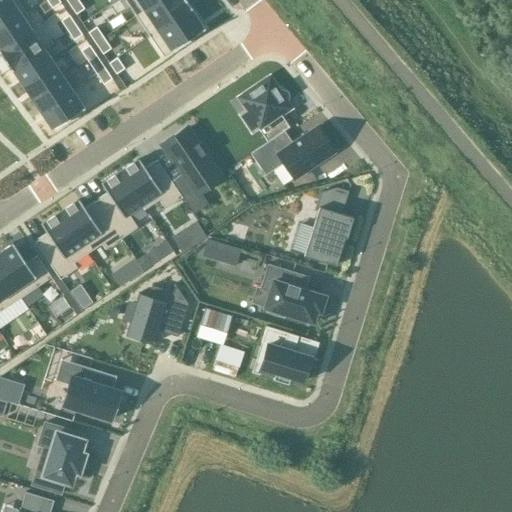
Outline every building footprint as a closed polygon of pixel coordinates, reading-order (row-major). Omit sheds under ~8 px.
[(16,0),(15,0),(0,10),(0,30),(26,13),(17,0),(16,0)] [(0,0),(0,10),(15,0),(16,0),(17,0),(16,0),(0,0)] [(77,0),(73,0),(68,3),(75,14),(84,9),(77,0)] [(125,0),(136,16),(158,0),(125,0)] [(158,0),(136,16),(149,36),(190,8),(190,9),(191,9),(185,0),(158,0)] [(190,8),(149,36),(163,57),(204,29),(203,28),(190,9),(190,8)] [(26,13),(0,30),(0,50),(35,27),(34,26),(26,13)] [(68,15),(60,21),(67,30),(75,25),(68,15)] [(0,54),(11,71),(12,70),(11,69),(43,48),(44,48),(52,43),(38,24),(34,26),(35,27),(0,50),(0,54)] [(75,25),(67,30),(73,40),(81,34),(75,25)] [(96,27),(88,32),(95,43),(103,38),(96,27)] [(103,38),(95,43),(102,54),(110,48),(103,38)] [(89,45),(80,51),(86,59),(94,54),(89,45)] [(43,48),(11,69),(12,70),(21,83),(52,62),(44,48),(43,48)] [(94,54),(86,59),(92,68),(100,62),(94,54)] [(116,58),(108,63),(109,64),(116,74),(124,68),(116,58)] [(52,62),(21,83),(30,97),(62,76),(52,62)] [(104,68),(96,73),(103,84),(111,79),(104,68)] [(62,76),(30,97),(39,111),(71,90),(62,76)] [(251,105),(238,114),(251,134),(259,129),(267,142),(284,131),(289,127),(276,109),(287,102),(287,101),(287,100),(288,99),(288,98),(288,97),(288,96),(288,95),(288,94),(287,93),(287,92),(286,91),(286,90),(285,90),(285,89),(284,89),(284,88),(283,88),(282,88),(282,87),(281,87),(280,87),(279,87),(278,87),(277,87),(276,87),(269,76),(243,93),(251,105)] [(71,90),(39,111),(51,128),(51,129),(52,130),(84,108),(83,107),(71,90)] [(267,142),(250,153),(265,175),(283,163),(294,178),(333,152),(317,127),(292,143),(284,131),(267,142)] [(187,128),(161,145),(180,172),(170,179),(181,195),(216,171),(187,128)] [(138,159),(120,171),(142,205),(141,205),(144,209),(159,199),(165,208),(182,197),(157,160),(145,168),(138,159)] [(246,168),(234,175),(242,186),(253,179),(246,168)] [(107,193),(96,201),(121,238),(137,227),(128,214),(141,205),(142,205),(120,171),(101,184),(107,193)] [(299,223),(291,249),(304,253),(303,256),(335,266),(344,237),(346,238),(352,217),(341,214),(348,191),(336,187),(320,192),(316,207),(318,208),(312,227),(299,223)] [(78,199),(59,212),(87,253),(101,244),(104,249),(121,238),(96,201),(84,209),(78,199)] [(47,234),(35,242),(60,279),(76,267),(73,262),(87,253),(59,212),(41,224),(47,234)] [(186,227),(185,228),(195,243),(206,236),(195,221),(186,227)] [(165,240),(152,249),(159,259),(172,251),(165,240)] [(11,244),(0,251),(0,267),(20,297),(39,285),(50,277),(36,255),(25,263),(12,243),(11,243),(11,244)] [(267,264),(260,288),(269,291),(264,307),(269,309),(268,312),(282,316),(284,313),(312,322),(316,310),(319,311),(324,296),(297,288),(298,286),(293,285),(297,273),(267,264)] [(0,310),(1,310),(20,297),(0,267),(0,310)] [(80,284),(70,291),(78,302),(87,295),(80,284)] [(129,322),(125,334),(134,337),(151,342),(150,343),(152,344),(158,324),(162,325),(160,331),(177,336),(187,303),(175,285),(173,285),(174,287),(173,292),(151,285),(147,297),(139,294),(140,293),(138,293),(129,322)] [(206,303),(200,320),(227,329),(232,312),(206,303)] [(267,344),(259,370),(274,374),(273,378),(288,382),(289,379),(302,383),(310,356),(294,351),(298,336),(266,326),(261,343),(267,344)] [(71,375),(62,404),(110,420),(111,416),(113,417),(118,403),(116,402),(119,390),(99,384),(102,372),(75,364),(71,375)] [(36,470),(31,485),(60,494),(64,482),(70,484),(73,471),(78,473),(79,469),(80,469),(80,468),(79,467),(80,466),(82,459),(83,460),(83,458),(84,454),(79,453),(83,440),(79,439),(81,434),(44,422),(44,424),(38,444),(51,448),(43,473),(36,470)] [(18,508),(17,511),(49,511),(53,500),(25,492),(20,509),(18,508)]
